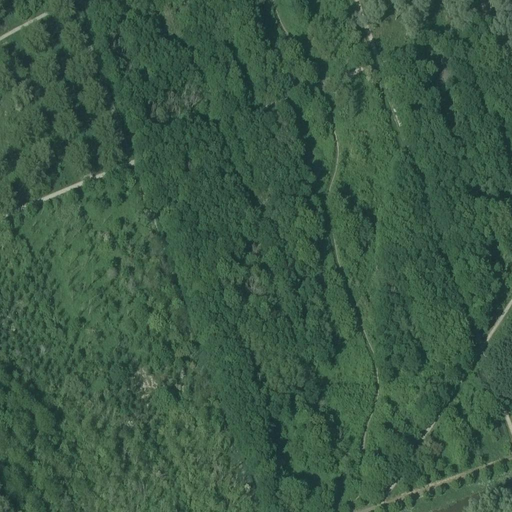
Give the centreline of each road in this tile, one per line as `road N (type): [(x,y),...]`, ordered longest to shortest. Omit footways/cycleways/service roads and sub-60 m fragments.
road 1 (track): [(34,511),(29,460),(0,393)]
road 2 (track): [(0,123),(0,0)]
